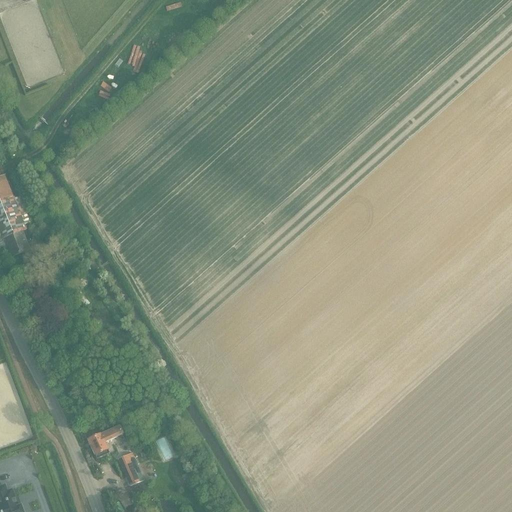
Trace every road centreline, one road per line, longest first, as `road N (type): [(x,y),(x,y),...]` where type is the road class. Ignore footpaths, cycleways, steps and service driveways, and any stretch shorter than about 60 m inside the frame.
road 1 (track): [(0,168),(39,151),(163,0)]
road 2 (unclassified): [(97,511),(0,298)]
